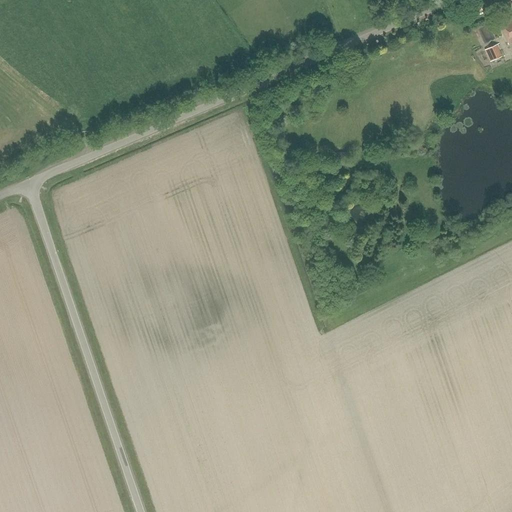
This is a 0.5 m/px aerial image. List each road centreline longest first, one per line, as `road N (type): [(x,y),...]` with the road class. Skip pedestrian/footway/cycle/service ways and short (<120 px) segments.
road 1 (unclassified): [(29,183),(453,0)]
road 2 (unclassified): [(140,511),(29,183)]
